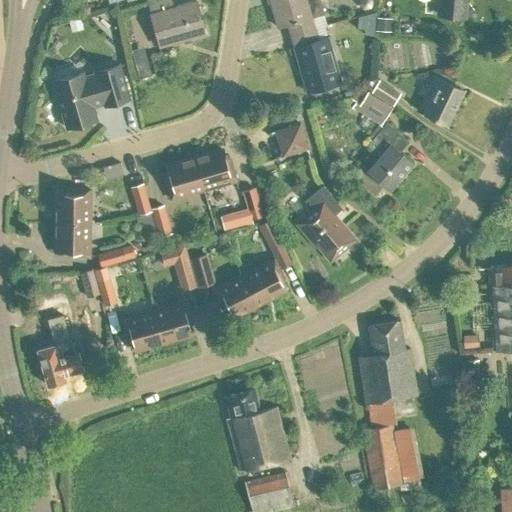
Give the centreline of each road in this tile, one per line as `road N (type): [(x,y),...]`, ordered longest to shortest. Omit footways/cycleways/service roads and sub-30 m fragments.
road 1 (residential): [(511,137),(445,237),(327,319),(23,421)]
road 2 (residential): [(0,168),(46,170),(207,120),(224,87),(238,0)]
road 3 (tertiary): [(19,29),(0,148)]
